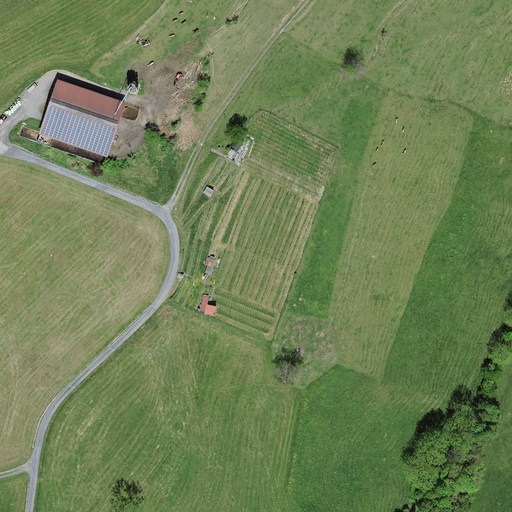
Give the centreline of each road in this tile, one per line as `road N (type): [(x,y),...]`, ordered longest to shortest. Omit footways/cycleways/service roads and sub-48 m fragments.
road 1 (track): [(4,148),(154,208),(174,235),(165,293),(46,420),(37,462)]
road 2 (track): [(165,215),(209,128),(306,0)]
